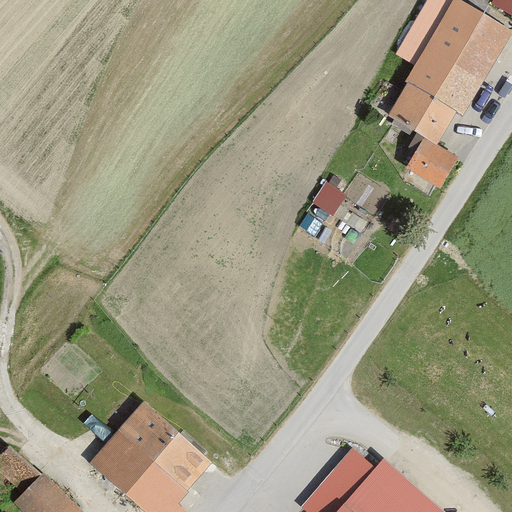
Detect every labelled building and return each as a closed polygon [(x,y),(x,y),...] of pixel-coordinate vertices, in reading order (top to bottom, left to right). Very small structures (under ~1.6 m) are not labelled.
[(511,0),(499,0),(493,10),(511,22),(511,0)] [(511,35),(511,32),(454,3),(384,121),(419,146),(403,179),(439,198),(461,166),(438,150),(511,35)] [(326,175),(312,198),(336,212),(350,189),(326,175)] [(216,468),(149,408),(87,465),(140,511),(185,511),(178,505),(216,468)] [(447,511),(382,456),(374,465),(352,446),(302,503),(311,511),(447,511)] [(35,511),(86,511),(89,510),(50,469),(21,496),(35,511)]
